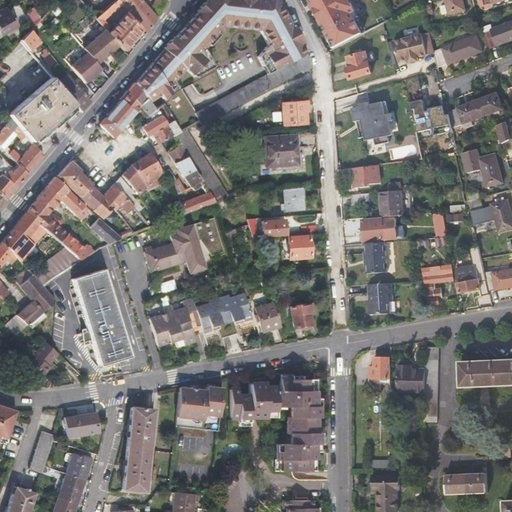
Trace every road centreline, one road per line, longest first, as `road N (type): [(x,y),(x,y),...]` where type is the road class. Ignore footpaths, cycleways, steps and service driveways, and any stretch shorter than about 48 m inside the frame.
road 1 (residential): [(289,0),(322,63),(338,345)]
road 2 (tertiary): [(184,0),(0,223)]
road 3 (residential): [(338,345),(112,389)]
road 4 (residential): [(511,314),(338,345)]
road 5 (residential): [(338,345),(340,511)]
road 6 (unknown): [(323,79),(201,128)]
road 7 (residential): [(112,389),(110,433),(89,511)]
